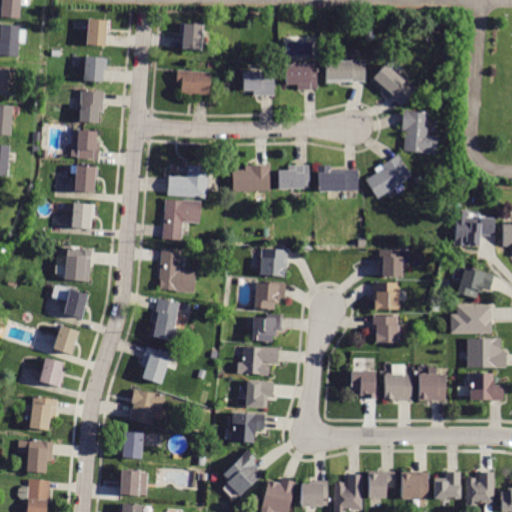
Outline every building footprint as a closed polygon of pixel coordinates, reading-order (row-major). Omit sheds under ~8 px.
[(2,0),(21,0),(20,18),(1,16),(2,0)] [(106,46),(86,45),(88,19),(107,20),(106,46)] [(0,34),(1,24),(21,26),(20,30),(26,30),(25,43),(19,43),(18,57),(0,55),(0,34)] [(182,36),(180,36),(181,24),(203,25),(201,51),(181,49),(182,36)] [(370,41),(364,39),(366,31),(373,33),(370,41)] [(60,58),(51,57),(52,50),(60,51),(60,58)] [(85,57),(107,58),(106,69),(104,69),(103,82),(83,81),(85,57)] [(365,60),(366,83),(325,84),(324,62),(365,60)] [(416,90),(401,107),(370,81),(385,63),(416,90)] [(316,64),(317,90),(297,91),(297,85),(285,85),(284,65),(316,64)] [(13,95),(0,93),(0,67),(16,68),(13,95)] [(194,94),(194,96),(186,95),(186,93),(181,93),(182,83),(177,82),(178,70),(211,73),(210,95),(194,94)] [(253,96),(253,91),(243,91),(243,72),(274,72),(274,96),(253,96)] [(98,123),(80,122),(82,91),(105,92),(103,113),(98,113),(98,123)] [(0,105),(13,107),(10,136),(0,134),(0,105)] [(403,110),(408,110),(408,111),(428,113),(427,135),(437,136),(436,154),(403,152),(405,131),(401,131),(403,110)] [(78,132),(78,130),(97,131),(96,142),(99,142),(98,160),(77,158),(77,157),(71,156),(73,131),(78,132)] [(0,144),(10,145),(8,164),(9,164),(8,177),(0,176),(0,144)] [(399,154),(402,159),(400,160),(411,178),(377,199),(365,180),(377,173),(374,169),(399,154)] [(76,165),(96,167),(94,193),(74,191),(76,165)] [(207,198),(168,196),(169,176),(187,177),(188,165),(209,167),(207,198)] [(270,165),(270,171),(269,171),(270,191),(233,192),(232,170),(244,170),(244,166),(270,165)] [(308,165),(309,189),(277,190),(277,172),(293,172),(293,166),(308,165)] [(357,169),(358,191),(317,192),(317,171),(357,169)] [(183,222),(182,240),(162,239),(165,199),(183,201),(183,199),(202,201),(200,224),(183,222)] [(73,203),(92,204),(90,229),(71,227),(73,203)] [(473,222),(479,223),(480,218),(495,219),(494,236),(479,235),(478,245),(469,244),(469,247),(455,245),(457,221),(473,222)] [(511,223),(511,247),(503,247),(503,223),(511,223)] [(89,282),(64,280),(67,248),(92,250),(89,282)] [(180,270),(196,271),(194,294),(176,292),(176,291),(159,290),(160,279),(159,279),(162,248),(181,250),(180,270)] [(289,280),(263,279),(264,249),(290,250),(289,280)] [(402,257),(402,277),(383,277),(383,263),(378,263),(378,250),(398,251),(398,257),(402,257)] [(493,276),(490,289),(482,287),(481,291),(477,291),(476,298),(458,294),(464,268),(493,275),(493,276)] [(284,298),(280,298),(279,304),(275,303),(274,311),(254,309),(256,283),(266,284),(267,281),(275,282),(275,283),(286,284),(284,298)] [(372,283),(398,283),(399,309),(373,310),(372,283)] [(82,319),(63,314),(67,301),(52,297),(55,286),(71,290),(71,288),(77,290),(76,292),(88,295),(82,319)] [(180,303),(179,306),(183,307),(181,313),(178,312),(177,318),(184,319),(180,339),(173,337),(172,341),(151,336),(159,298),(180,303)] [(460,306),(491,306),(491,334),(450,333),(450,315),(457,315),(457,306),(460,306)] [(281,330),(276,330),(276,336),(273,336),(272,344),(252,342),(254,318),(267,319),(267,315),(282,316),(281,330)] [(373,315),(396,316),(396,325),(398,325),(398,343),(375,343),(375,334),(373,334),(373,315)] [(6,326),(0,324),(0,321),(1,318),(8,321),(6,326)] [(78,331),(70,355),(53,349),(60,326),(78,331)] [(509,366),(509,373),(470,372),(470,341),(503,342),(503,356),(510,356),(509,366)] [(161,385),(142,378),(145,367),(140,366),(147,347),(158,350),(158,349),(170,353),(170,354),(179,357),(175,370),(166,367),(161,385)] [(278,363),(263,362),(263,365),(265,365),(265,366),(269,367),(268,375),(237,374),(238,363),(242,363),(243,347),(278,349),(278,363)] [(44,358),(63,363),(61,371),(65,372),(61,387),(38,382),(44,358)] [(203,379),(198,378),(201,370),(206,372),(203,379)] [(376,399),(363,399),(363,394),(357,394),(357,391),(350,391),(350,372),(374,372),(373,385),(376,385),(376,399)] [(391,402),(391,398),(384,398),(384,376),(409,375),(409,402),(391,402)] [(443,402),(417,401),(418,375),(443,375),(443,402)] [(490,404),(475,403),(475,394),(476,394),(476,378),(499,378),(499,389),(509,389),(509,404),(490,404)] [(273,398),(264,397),(263,409),(246,408),(247,381),(274,383),(273,398)] [(133,404),(131,403),(134,389),(156,394),(156,393),(164,395),(161,411),(163,411),(161,420),(153,418),(152,425),(130,420),(133,404)] [(55,419),(50,418),(48,430),(28,427),(33,396),(58,400),(55,419)] [(265,431),(254,430),(254,444),(230,443),(232,411),(266,414),(265,431)] [(141,459),(122,457),(124,432),(143,433),(141,459)] [(45,473),(26,472),(27,454),(18,453),(19,441),(29,441),(29,440),(42,440),(42,442),(54,442),(52,462),(46,462),(45,473)] [(262,475),(240,496),(221,475),(247,450),(259,463),(255,467),(262,475)] [(205,465),(198,464),(199,456),(206,457),(205,465)] [(146,496),(120,494),(121,470),(140,471),(140,473),(147,473),(146,496)] [(395,472),(395,488),(386,488),(386,499),(368,498),(369,472),(395,472)] [(428,472),(427,499),(401,498),(402,472),(428,472)] [(460,472),(460,499),(434,499),(434,478),(445,478),(445,472),(460,472)] [(207,481),(199,479),(200,473),(208,475),(207,481)] [(493,473),(494,506),(485,506),(485,503),(477,504),(477,511),(466,511),(466,479),(475,478),(475,483),(479,483),(479,473),(493,473)] [(348,475),(362,475),(362,510),(345,510),(345,511),(334,511),(334,483),(345,483),(345,490),(347,490),(348,475)] [(295,482),(287,511),(274,511),(261,509),(268,482),(279,484),(280,478),(295,482)] [(49,502),(47,502),(46,511),(27,511),(28,500),(27,500),(28,480),(51,481),(49,502)] [(322,484),(322,507),(301,507),(300,484),(322,484)] [(511,511),(501,511),(501,492),(510,491),(510,490),(511,490),(511,511)] [(120,511),(140,511),(140,504),(121,503),(120,511)]
